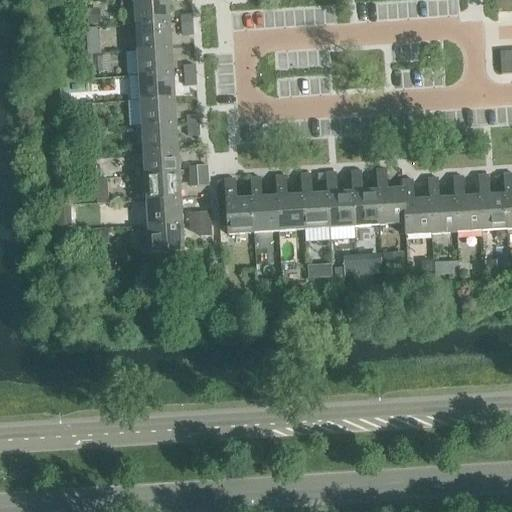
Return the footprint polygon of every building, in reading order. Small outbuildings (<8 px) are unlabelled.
[(132,1),(134,26),(169,24),(167,0),(131,0),(131,1),(132,1)] [(508,13),(507,0),(495,0),(496,14),(508,13)] [(98,9),(86,10),(87,25),(99,25),(98,9)] [(180,16),(180,26),(191,26),(190,15),(180,16)] [(134,26),(135,51),(170,49),(169,24),(134,26)] [(191,26),(180,26),(181,37),(192,36),(191,26)] [(99,28),(86,29),(87,42),(99,42),(99,28)] [(135,51),(137,76),(172,74),(170,49),(135,51)] [(511,75),(510,53),(499,53),(500,76),(511,75)] [(183,66),(183,77),(194,76),(193,66),(183,66)] [(137,76),(138,102),(173,99),(172,74),(137,76)] [(194,76),(183,77),(184,87),(195,86),(194,76)] [(138,102),(140,127),(175,125),(173,99),(138,102)] [(186,116),(186,127),(197,126),(196,116),(186,116)] [(140,127),(141,152),(176,150),(175,125),(140,127)] [(197,126),(186,127),(187,137),(198,137),(197,126)] [(141,152),(143,177),(178,175),(176,150),(141,152)] [(195,166),(195,177),(206,176),(205,166),(195,166)] [(378,227),(403,225),(404,225),(401,190),(385,191),(384,171),(374,171),(376,192),(378,227)] [(353,228),(378,227),(376,192),(360,193),(359,172),(349,173),(350,193),(351,193),(353,228)] [(328,230),(353,228),(351,193),(350,193),(335,194),(334,174),(324,174),(325,195),(326,195),(328,230)] [(143,177),(144,202),(179,200),(178,175),(143,177)] [(303,232),(328,230),(326,195),(325,195),(310,196),(309,175),(299,176),(300,197),(301,197),(303,232)] [(502,175),(503,196),(505,231),(511,230),(511,182),(511,175),(502,175)] [(206,176),(195,177),(196,187),(207,186),(206,176)] [(477,177),(478,197),(480,232),(505,231),(503,196),(488,197),(486,176),(477,177)] [(278,233),(303,232),(301,197),(300,197),(285,198),(284,177),(274,178),(275,198),(278,233)] [(451,178),(453,199),(455,234),(480,232),(478,197),(463,198),(461,178),(451,178)] [(253,235),(278,233),(275,198),(260,199),(259,179),(249,179),(250,200),(253,235)] [(426,180),(428,200),(430,235),(455,234),(453,199),(437,200),(436,179),(426,180)] [(235,201),(233,180),(216,182),(217,205),(224,205),(226,237),(228,237),(228,236),(253,235),(250,200),(235,201)] [(404,225),(403,225),(404,238),(405,238),(405,237),(430,235),(428,200),(412,201),(411,181),(400,182),(401,190),(404,225)] [(107,196),(96,197),(96,205),(107,204),(107,196)] [(144,202),(146,227),(181,225),(179,200),(144,202)] [(70,207),(57,208),(58,219),(70,219),(70,207)] [(198,217),(198,227),(209,226),(208,216),(198,217)] [(181,225),(146,227),(147,252),(147,254),(183,251),(183,250),(181,225)] [(209,226),(198,227),(199,237),(210,237),(209,226)] [(403,253),(382,255),(383,268),(404,267),(403,253)] [(380,261),(355,262),(356,278),(381,276),(380,261)] [(355,262),(343,263),(343,269),(344,278),(356,278),(355,262)] [(426,262),(420,268),(421,274),(432,273),(432,262),(426,262)] [(458,262),(434,263),(434,276),(458,275),(458,262)] [(325,266),(319,272),(319,279),(331,278),(331,266),(325,266)] [(343,269),(333,269),(334,279),(344,278),(343,269)]
